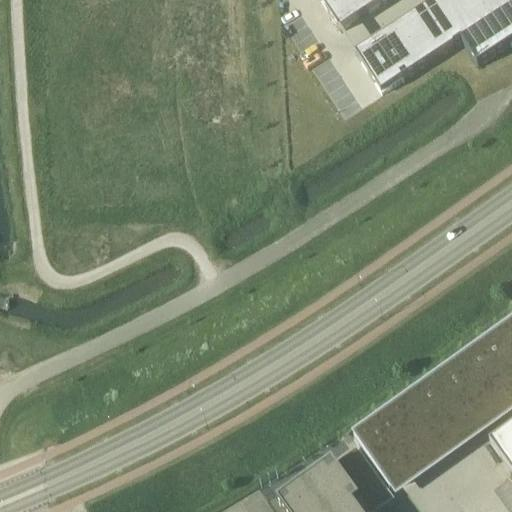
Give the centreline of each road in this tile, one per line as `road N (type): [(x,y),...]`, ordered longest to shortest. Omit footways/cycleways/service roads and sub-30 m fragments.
road 1 (tertiary): [(511,195),(295,344),(98,455),(0,499)]
road 2 (tertiary): [(15,511),(305,361),(511,217)]
